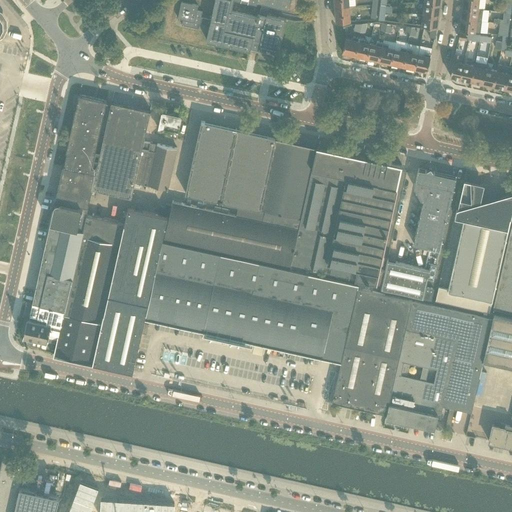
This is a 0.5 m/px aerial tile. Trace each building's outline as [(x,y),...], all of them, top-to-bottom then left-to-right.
[(215,0),(211,20),(200,18),(202,12),(196,11),(197,6),(181,2),(177,18),(183,20),(181,25),(198,29),(199,23),(209,26),(206,40),(250,50),(251,46),(278,52),(286,19),(267,15),(269,4),(289,8),(290,0),(215,0)] [(463,0),(462,7),(477,8),(478,0),(463,0)] [(423,8),(422,13),(438,15),(439,3),(424,1),(423,8)] [(349,5),(335,6),(336,22),(346,22),(350,21),(349,5)] [(462,7),(461,18),(481,21),(482,9),(477,8),(462,7)] [(436,26),(438,15),(422,13),(421,25),(436,26)] [(481,21),(461,18),(460,30),(480,32),(481,21)] [(509,24),(499,23),(498,34),(508,35),(509,24)] [(346,38),(342,52),(351,54),(351,53),(355,54),(358,37),(353,36),(352,39),(346,38)] [(359,56),(366,57),(370,43),(364,42),(364,38),(358,37),(355,54),(359,54),(359,56)] [(394,49),(390,63),(399,65),(399,63),(403,64),(406,48),(407,43),(395,40),(394,49)] [(375,58),(379,59),(382,42),(377,41),(376,45),(370,43),(366,57),(375,59),(375,58)] [(383,61),(390,63),(394,49),(387,47),(388,44),(382,42),(379,59),(383,60),(383,61)] [(407,66),(414,68),(417,54),(412,52),(412,49),(406,48),(403,64),(407,65),(407,66)] [(417,54),(414,68),(423,70),(423,69),(427,69),(427,71),(431,53),(425,52),(424,55),(417,54)] [(455,53),(450,76),(451,76),(461,78),(464,63),(463,63),(465,55),(460,54),(455,53)] [(461,78),(472,81),(475,66),(464,63),(461,78)] [(497,71),(494,85),(504,88),(508,73),(509,67),(498,64),(497,71)] [(472,81),(483,83),(486,68),(475,66),(472,81)] [(483,83),(494,85),(497,71),(486,68),(483,83)] [(75,109),(103,115),(106,100),(79,94),(76,108),(75,109)] [(95,173),(91,188),(131,197),(135,181),(142,149),(144,141),(148,120),(150,110),(111,101),(98,160),(95,173)] [(63,166),(95,173),(98,160),(93,159),(103,115),(75,109),(66,153),(67,153),(64,164),(63,164),(63,166)] [(159,122),(158,128),(166,130),(165,136),(177,138),(178,132),(179,130),(180,126),(182,116),(181,116),(181,117),(162,113),(162,112),(161,112),(159,122)] [(186,193),(220,201),(236,129),(201,121),(186,193)] [(220,201),(260,209),(276,137),(236,129),(220,201)] [(260,209),(301,218),(317,147),(317,146),(276,137),(260,209)] [(149,150),(150,142),(144,141),(142,149),(149,150)] [(142,149),(135,181),(168,189),(177,148),(157,143),(156,152),(149,150),(142,149)] [(301,218),(300,222),(290,265),(332,275),(359,156),(356,156),(356,155),(356,156),(317,147),(301,218)] [(359,156),(332,275),(375,284),(381,285),(384,271),(378,269),(399,175),(401,166),(387,163),(388,162),(387,162),(387,163),(382,162),(382,161),(382,162),(377,161),(377,160),(376,161),(372,159),(371,159),(367,158),(366,157),(366,158),(362,157),(363,157),(362,157),(359,156)] [(63,166),(55,199),(87,206),(91,188),(95,173),(63,166)] [(425,287),(427,278),(433,280),(456,177),(434,173),(431,169),(429,169),(425,171),(418,169),(414,188),(420,199),(422,200),(413,244),(428,247),(424,268),(388,260),(388,259),(387,259),(385,271),(384,271),(381,285),(380,290),(423,299),(425,287)] [(480,209),(478,209),(484,184),(464,179),(458,208),(457,208),(456,208),(455,217),(464,219),(447,289),(438,287),(435,301),(489,313),(511,211),(511,194),(510,194),(509,194),(507,195),(505,195),(503,196),(501,196),(499,197),(498,198),(496,199),(495,198),(491,202),(493,203),(491,204),(490,206),(488,207),(486,207),(484,208),(482,209),(480,209)] [(168,217),(145,319),(204,332),(202,337),(252,348),(253,343),(341,362),(358,288),(358,284),(339,280),(289,269),(290,265),(300,222),(301,218),(264,210),(260,209),(239,205),(237,216),(171,201),(171,205),(168,217)] [(48,233),(33,303),(64,310),(81,236),(85,215),(87,209),(58,203),(57,203),(55,204),(54,205),(48,233)] [(160,205),(158,214),(168,217),(171,205),(165,203),(165,207),(160,205)] [(93,364),(133,372),(145,319),(168,217),(158,214),(128,208),(124,224),(85,215),(81,236),(120,244),(93,364)] [(511,222),(492,309),(511,313),(511,222)] [(54,355),(93,364),(120,244),(81,236),(64,310),(54,352),(54,355)] [(423,299),(431,301),(433,289),(425,287),(423,299)] [(332,401),(387,413),(413,301),(358,288),(341,362),(332,401)] [(413,301),(387,413),(386,418),(434,429),(440,404),(471,412),(483,361),(492,319),(413,301)] [(23,337),(22,340),(25,346),(46,350),(54,352),(64,310),(33,303),(30,315),(38,317),(37,320),(27,318),(23,337)] [(511,318),(493,314),(492,319),(483,361),(511,367),(511,318)] [(490,431),(488,441),(511,446),(511,415),(511,416),(510,424),(506,423),(504,427),(492,424),(490,431)] [(0,511),(55,511),(56,508),(59,497),(48,494),(51,479),(47,478),(43,493),(42,493),(19,488),(19,487),(24,465),(2,460),(0,467),(0,511)] [(80,481),(68,511),(88,511),(95,496),(98,487),(80,481)] [(100,510),(100,511),(173,511),(174,510),(174,503),(101,498),(100,510)]
